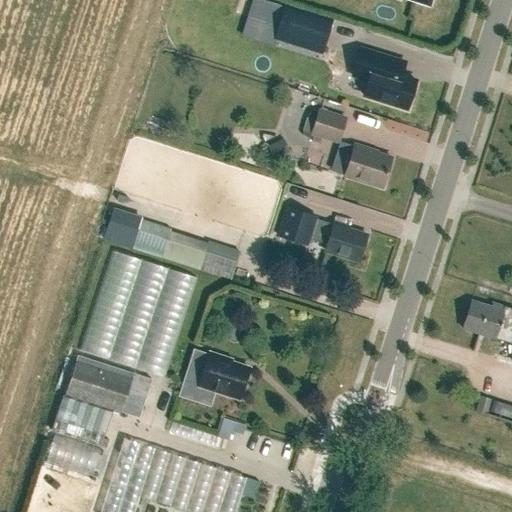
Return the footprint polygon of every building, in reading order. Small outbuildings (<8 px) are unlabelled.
[(256,0),(251,0),(246,18),(278,28),(284,8),(256,0)] [(320,49),(328,22),(284,8),(278,28),(276,36),(320,49)] [(401,76),(405,63),(360,49),(352,76),(368,80),(363,95),(407,109),(416,81),(401,76)] [(337,143),(346,116),(317,108),(309,135),(337,143)] [(278,140),(267,146),(274,159),(285,153),(278,140)] [(382,187),(391,158),(369,151),(370,150),(354,145),(344,175),(382,187)] [(308,245),(310,239),(327,244),(325,250),(359,261),(367,236),(347,229),(347,227),(334,223),(333,224),(316,219),(317,218),(299,212),(290,239),(308,245)] [(140,220),(131,249),(161,258),(170,229),(140,220)] [(207,241),(207,242),(198,270),(229,279),(238,250),(207,241)] [(166,374),(194,273),(108,249),(79,350),(166,374)] [(492,307),(471,301),(463,328),(496,338),(496,337),(511,342),(511,308),(493,302),(492,307)] [(238,398),(244,382),(247,380),(249,374),(247,370),(248,368),(221,359),(221,357),(209,353),(198,385),(238,398)] [(120,411),(130,379),(75,361),(65,393),(120,411)] [(236,414),(240,399),(213,392),(209,407),(236,414)] [(511,405),(480,396),(475,411),(511,422),(511,421),(511,405)] [(170,421),(167,431),(215,446),(218,435),(170,421)] [(98,484),(197,511),(233,511),(238,495),(251,499),(258,476),(120,437),(116,452),(107,449),(98,484)]
